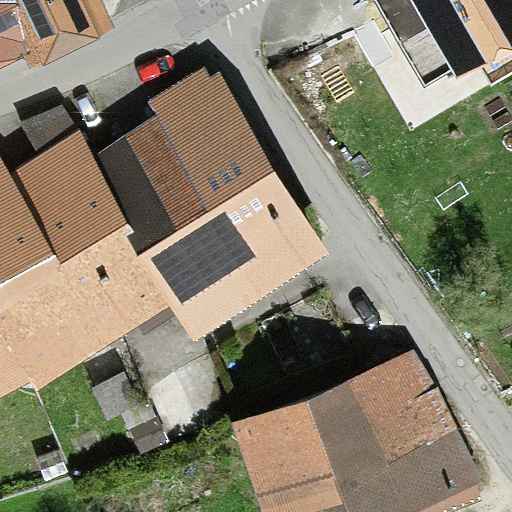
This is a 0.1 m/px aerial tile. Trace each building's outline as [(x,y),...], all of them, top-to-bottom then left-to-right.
[(0,0),(0,48),(27,35),(9,0),(0,0)] [(9,0),(27,35),(31,44),(97,12),(91,0),(9,0)] [(511,0),(377,0),(423,78),(511,26),(511,0)] [(59,105),(169,285),(180,303),(192,321),(317,242),(219,80),(213,84),(203,67),(151,99),(162,116),(95,158),(62,104),(59,105)] [(169,285),(59,105),(20,121),(45,159),(14,180),(103,326),(130,309),(142,327),(180,303),(169,285)] [(103,326),(14,180),(0,159),(0,321),(26,364),(24,365),(29,373),(73,345),(103,326)] [(0,377),(24,365),(26,364),(0,321),(0,377)] [(239,420),(275,511),(380,511),(473,477),(412,351),(239,420)]
